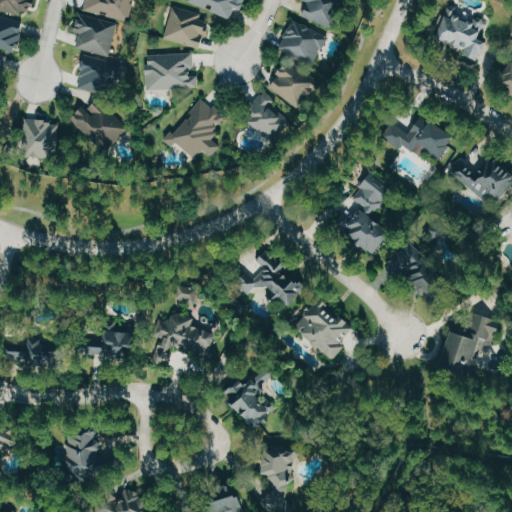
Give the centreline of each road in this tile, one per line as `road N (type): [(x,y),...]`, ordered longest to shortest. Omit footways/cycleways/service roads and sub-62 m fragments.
road 1 (tertiary): [(378,61),(334,139),(267,201),(223,225),(120,249),(0,227)]
road 2 (residential): [(0,386),(41,394),(147,390),(188,404),(211,422),(218,446),(199,461),(161,469),(145,453),(147,390)]
road 3 (residential): [(267,201),(379,305),(403,338)]
road 4 (residential): [(378,61),(511,128)]
